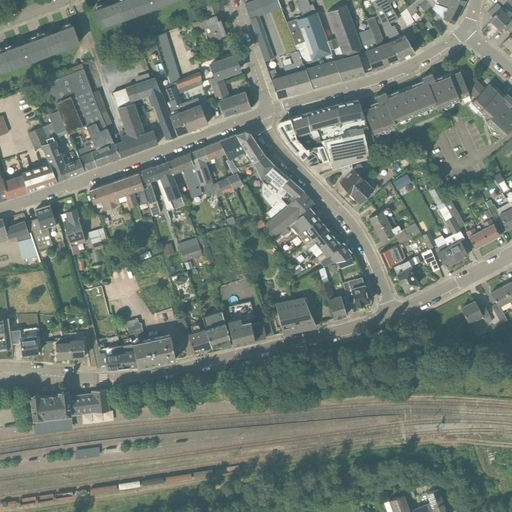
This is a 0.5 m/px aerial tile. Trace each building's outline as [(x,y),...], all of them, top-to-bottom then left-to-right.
[(101,28),(175,0),(121,0),(115,2),(113,0),(108,2),(109,5),(95,10),(101,28)] [(258,15),(264,13),(259,0),(255,0),(245,4),(249,18),(258,15)] [(270,11),(281,7),(277,0),(259,0),(264,13),(270,11)] [(296,0),(299,9),(309,5),(306,0),(296,0)] [(387,0),(372,0),(370,1),(377,15),(390,42),(399,60),(415,53),(404,35),(397,38),(390,24),(398,20),(390,4),(387,0)] [(416,0),(406,9),(410,16),(417,11),(416,7),(418,5),(427,16),(432,8),(435,3),(435,0),(416,0)] [(466,0),(465,0),(450,0),(447,9),(435,3),(432,8),(443,19),(454,24),(466,0)] [(435,0),(435,3),(447,9),(450,0),(465,0),(435,0)] [(210,16),(218,13),(215,3),(207,6),(210,16)] [(502,27),(511,19),(505,13),(506,12),(502,7),(501,8),(497,3),(488,12),(492,17),(489,20),(499,30),(502,27)] [(303,18),(316,13),(313,5),(301,9),(303,18)] [(372,70),(365,51),(363,52),(346,5),(327,12),(336,38),(334,39),(327,41),(341,80),(364,73),(372,70)] [(270,11),(272,16),(283,12),(281,7),(270,11)] [(400,14),(407,25),(414,22),(410,16),(406,9),(400,14)] [(272,16),(274,22),(285,18),(283,12),(272,16)] [(303,18),(298,20),(297,19),(288,22),(298,51),(312,88),(341,80),(327,41),(317,13),(316,13),(303,18)] [(226,35),(221,20),(218,21),(216,15),(192,23),(194,31),(207,27),(207,28),(209,28),(210,28),(211,33),(208,34),(211,42),(221,38),(220,37),(226,35)] [(249,18),(251,23),(260,20),(258,15),(249,18)] [(370,29),(385,65),(399,60),(390,42),(382,45),(381,44),(383,39),(374,17),(366,20),(370,29)] [(274,22),(276,27),(287,23),(285,18),(274,22)] [(506,32),(511,26),(511,20),(511,19),(502,27),(506,32)] [(251,23),(253,28),(262,25),(260,20),(251,23)] [(428,21),(424,24),(428,30),(432,27),(428,21)] [(276,27),(278,33),(289,29),(287,23),(276,27)] [(255,34),(264,31),(262,25),(253,28),(255,34)] [(0,72),(79,43),(72,26),(58,31),(57,28),(51,30),(52,33),(24,44),(23,41),(17,43),(18,46),(0,52),(0,72)] [(278,33),(281,38),(292,34),(289,29),(278,33)] [(370,29),(359,33),(365,51),(372,70),(385,65),(370,29)] [(255,34),(257,39),(266,36),(264,31),(255,34)] [(168,38),(166,33),(155,37),(157,43),(168,38)] [(511,51),(511,33),(503,42),(511,51)] [(281,38),(283,44),(294,40),(292,34),(281,38)] [(257,39),(258,44),(267,41),(266,36),(257,39)] [(170,44),(168,38),(157,43),(158,48),(170,44)] [(283,44),(285,49),(296,45),(294,40),(283,44)] [(260,49),(269,46),(267,41),(258,44),(260,49)] [(171,50),(170,44),(158,48),(160,54),(171,50)] [(285,49),(287,55),(290,54),(298,51),(296,45),(285,49)] [(260,49),(262,55),(271,51),(269,46),(260,49)] [(173,56),(171,50),(160,54),(162,60),(173,56)] [(262,55),(264,60),(269,58),(273,57),(271,51),(262,55)] [(312,88),(298,51),(290,54),(294,63),(283,67),(286,76),(292,94),(312,88)] [(175,61),(173,56),(162,60),(164,66),(175,61)] [(212,84),(221,82),(220,77),(240,70),(235,56),(214,64),(218,76),(210,79),(212,84)] [(177,67),(175,61),(164,66),(165,71),(177,67)] [(82,64),(46,78),(49,87),(55,104),(54,104),(58,111),(66,130),(68,134),(83,127),(86,127),(90,135),(92,140),(83,143),(85,147),(76,151),(77,155),(91,150),(96,166),(120,157),(114,144),(106,126),(100,113),(92,92),(83,69),(82,64)] [(167,77),(178,73),(177,67),(165,71),(167,77)] [(275,69),(274,70),(268,72),(277,98),(292,94),(286,76),(280,77),(279,75),(277,76),(275,69)] [(200,72),(181,80),(172,83),(173,87),(175,86),(178,94),(202,84),(200,72)] [(471,94),(475,98),(471,102),(487,118),(485,120),(502,136),(511,126),(511,106),(511,105),(511,103),(511,98),(506,93),(504,95),(496,87),(494,90),(488,84),(484,88),(474,78),(464,82),(460,72),(453,75),(451,72),(434,79),(432,73),(421,78),(422,80),(386,95),(385,92),(375,96),(377,102),(370,105),(372,108),(364,111),(373,134),(395,125),(394,122),(435,105),(437,108),(469,95),(469,94),(471,94)] [(137,85),(125,89),(130,102),(131,101),(149,95),(166,141),(177,137),(177,135),(170,117),(167,109),(160,91),(155,78),(151,80),(148,73),(135,78),(137,85)] [(181,80),(178,73),(167,77),(169,83),(171,82),(172,83),(181,80)] [(221,82),(212,84),(215,93),(218,101),(227,98),(224,90),(221,82)] [(175,86),(173,87),(168,89),(166,90),(173,107),(167,109),(170,117),(177,135),(187,131),(180,113),(181,112),(178,105),(181,103),(178,94),(175,86)] [(139,150),(123,104),(130,102),(125,89),(118,91),(113,93),(128,134),(121,137),(123,141),(114,144),(120,157),(139,150)] [(251,108),(245,92),(232,97),(237,113),(251,108)] [(232,97),(227,98),(218,101),(224,117),(237,113),(232,97)] [(187,131),(208,123),(200,105),(197,98),(181,104),(181,103),(178,105),(181,112),(180,113),(187,131)] [(358,129),(363,128),(367,127),(358,100),(336,104),(340,122),(355,119),(358,129)] [(158,144),(158,143),(153,131),(143,134),(140,125),(131,101),(130,102),(123,104),(139,150),(158,144)] [(363,128),(358,129),(355,119),(340,122),(336,104),(321,107),(321,109),(322,108),(325,128),(326,134),(328,143),(323,145),(325,150),(330,161),(329,161),(332,170),(369,159),(365,140),(363,128)] [(137,108),(139,114),(145,112),(143,106),(137,108)] [(320,139),(323,145),(328,143),(326,134),(325,128),(322,108),(321,109),(306,113),(311,140),(320,139)] [(49,125),(42,128),(44,132),(46,138),(49,144),(43,146),(50,163),(57,181),(83,171),(79,160),(64,166),(58,150),(61,148),(62,145),(60,137),(58,133),(66,130),(58,111),(47,115),(51,124),(49,125)] [(112,123),(106,111),(100,113),(106,126),(112,123)] [(314,147),(323,145),(320,139),(311,140),(306,113),(290,119),(295,136),(300,142),(305,148),(314,147)] [(305,148),(300,142),(295,136),(290,119),(280,122),(279,122),(278,126),(286,141),(304,162),(313,154),(317,157),(319,164),(329,161),(330,161),(325,150),(323,145),(314,147),(305,148)] [(0,136),(9,133),(5,124),(0,125),(0,136)] [(30,138),(44,132),(42,127),(27,133),(30,138)] [(252,162),(264,155),(249,133),(249,132),(245,131),(236,135),(245,151),(241,153),(247,164),(247,165),(252,162)] [(32,144),(46,138),(44,132),(30,138),(32,144)] [(236,135),(219,141),(224,153),(228,160),(226,161),(233,175),(226,178),(233,188),(233,189),(242,185),(237,174),(240,172),(237,168),(235,165),(231,159),(241,153),(245,151),(236,135)] [(43,146),(49,144),(46,138),(32,144),(35,150),(43,146)] [(502,148),(508,154),(511,149),(511,138),(511,139),(502,148)] [(219,141),(202,148),(207,160),(209,164),(214,163),(218,171),(225,169),(222,154),(224,153),(219,141)] [(212,181),(205,161),(207,160),(202,148),(190,153),(200,185),(212,181)] [(77,155),(77,156),(79,160),(83,171),(96,166),(91,150),(77,155)] [(172,174),(183,171),(192,197),(205,193),(207,197),(216,194),(213,184),(212,181),(200,185),(190,153),(167,161),(172,174)] [(260,178),(274,165),(264,155),(252,162),(247,165),(247,164),(244,165),(250,175),(256,170),(260,178)] [(181,196),(175,180),(167,161),(152,167),(157,182),(159,188),(167,212),(184,205),(181,196)] [(27,191),(57,181),(50,163),(21,173),(22,175),(27,191)] [(274,165),(260,178),(265,183),(262,186),(261,192),(262,195),(263,198),(277,213),(287,205),(274,192),(288,177),(274,165)] [(349,193),(364,179),(359,175),(364,170),(360,165),(358,166),(357,165),(353,169),(353,170),(339,183),(349,193)] [(0,200),(10,197),(4,181),(0,166),(0,200)] [(161,213),(153,191),(159,188),(157,182),(152,167),(138,173),(147,201),(153,216),(161,213)] [(138,173),(127,177),(111,182),(117,197),(125,194),(129,207),(137,204),(133,192),(137,190),(141,203),(147,201),(138,173)] [(10,197),(27,191),(22,175),(4,181),(10,197)] [(296,198),(303,192),(304,191),(288,177),(274,192),(287,205),(296,198)] [(234,191),(233,189),(233,188),(226,178),(213,184),(216,194),(217,196),(217,197),(224,195),(223,194),(227,192),(228,193),(234,191)] [(349,193),(360,203),(376,187),(370,181),(367,184),(364,180),(364,179),(349,193)] [(120,204),(117,197),(111,182),(89,190),(94,203),(101,201),(105,210),(120,204)] [(434,189),(429,191),(437,205),(442,203),(434,189)] [(287,205),(277,213),(264,224),(272,239),(290,225),(296,220),(298,218),(309,208),(314,204),(314,203),(303,192),(296,198),(287,205)] [(458,228),(464,225),(450,201),(444,204),(445,207),(452,218),(458,228)] [(511,210),(511,208),(508,203),(496,209),(494,205),(488,208),(488,210),(492,216),(493,218),(499,215),(507,230),(511,226),(511,210)] [(36,252),(47,248),(53,246),(47,229),(45,228),(56,224),(50,205),(35,210),(38,219),(26,222),(36,252)] [(393,220),(390,214),(391,213),(388,207),(382,211),(369,218),(375,230),(393,220)] [(439,210),(446,221),(452,218),(445,207),(439,210)] [(305,230),(318,219),(309,208),(298,218),(296,220),(297,221),(295,223),(291,226),(298,235),(305,230)] [(66,232),(81,227),(76,210),(66,213),(61,215),(63,222),(66,232)] [(487,219),(492,216),(488,210),(484,212),(487,219)] [(242,216),(234,219),(236,224),(244,221),(242,216)] [(146,225),(153,223),(151,217),(144,219),(146,225)] [(232,217),(226,219),(229,226),(235,224),(232,217)] [(452,218),(446,221),(445,222),(453,235),(460,231),(458,228),(452,218)] [(312,239),(325,228),(318,219),(305,230),(298,235),(301,239),(305,244),(312,238),(312,239)] [(492,239),(499,236),(493,224),(490,219),(483,223),(486,228),(481,231),(488,244),(493,241),(492,239)] [(29,237),(24,220),(12,225),(16,241),(29,237)] [(264,226),(261,220),(254,223),(257,229),(264,226)] [(394,234),(400,231),(401,231),(398,225),(397,226),(393,220),(375,230),(382,242),(394,235),(394,234)] [(415,223),(403,230),(406,235),(409,234),(412,238),(421,234),(415,223)] [(86,243),(84,238),(81,227),(66,232),(73,255),(78,254),(76,246),(86,243)] [(319,248),(333,237),(325,228),(312,239),(312,238),(305,244),(299,248),(302,252),(308,247),(309,249),(316,243),(319,248)] [(488,244),(481,231),(476,233),(473,228),(466,232),(469,237),(468,237),(475,249),(481,245),(482,247),(488,244)] [(101,241),(101,240),(98,230),(88,233),(92,244),(101,241)] [(429,249),(436,246),(429,232),(422,236),(429,249)] [(460,241),(454,244),(450,236),(444,239),(446,243),(448,247),(453,256),(456,263),(462,259),(462,258),(467,255),(460,241)] [(340,246),(333,237),(319,248),(323,252),(312,261),(314,264),(318,260),(320,262),(322,261),(330,254),(340,246)] [(101,241),(103,248),(111,246),(108,238),(101,240),(101,241)] [(406,259),(405,256),(401,249),(409,245),(407,241),(399,244),(379,253),(386,268),(406,259)] [(330,254),(322,261),(326,266),(351,256),(348,253),(350,252),(343,243),(340,246),(330,254)] [(453,256),(448,247),(446,243),(435,249),(437,253),(444,267),(449,265),(450,266),(456,263),(453,256)] [(184,261),(199,256),(202,255),(199,245),(180,251),(184,261)] [(163,249),(164,256),(174,253),(172,247),(163,249)] [(434,257),(434,256),(430,249),(421,254),(423,260),(426,265),(429,263),(433,272),(439,269),(434,258),(434,257)] [(149,258),(147,251),(132,257),(134,263),(149,258)] [(411,266),(423,260),(421,254),(393,267),(397,276),(397,277),(400,282),(401,282),(405,291),(406,291),(408,291),(412,289),(412,288),(417,285),(409,268),(411,267),(411,266)] [(202,256),(187,261),(194,281),(209,276),(202,256)] [(335,264),(329,266),(330,273),(337,271),(335,264)] [(96,281),(104,278),(101,266),(92,269),(96,281)] [(369,302),(363,282),(361,278),(343,283),(346,295),(352,294),(356,306),(369,302)] [(511,281),(502,286),(511,304),(511,281)] [(334,319),(346,315),(340,296),(333,298),(328,282),(323,284),(334,319)] [(511,304),(502,286),(490,293),(496,304),(492,307),(501,323),(507,320),(499,306),(510,301),(511,304)] [(304,298),(292,300),(275,304),(282,332),(315,324),(304,298)] [(231,320),(227,321),(232,343),(233,346),(254,341),(266,338),(265,337),(262,323),(260,322),(255,323),(250,324),(250,322),(254,321),(250,301),(228,306),(231,320)] [(492,321),(489,315),(484,306),(478,309),(474,301),(461,308),(468,322),(481,316),(485,324),(492,321)] [(221,346),(230,343),(222,310),(202,317),(206,329),(212,348),(221,345),(221,346)] [(0,351),(7,351),(6,349),(13,349),(8,318),(2,318),(2,319),(0,319),(0,351)] [(139,324),(137,319),(125,322),(129,335),(143,331),(141,324),(139,324)] [(206,329),(200,331),(199,328),(192,330),(193,333),(188,334),(194,353),(212,348),(206,329)] [(145,341),(143,331),(129,335),(132,344),(145,341)] [(156,364),(175,360),(170,335),(151,339),(156,364)] [(22,355),(38,353),(35,336),(20,338),(22,355)] [(83,337),(69,338),(70,341),(70,343),(71,358),(85,357),(85,356),(88,356),(88,348),(86,348),(86,336),(83,337)] [(63,338),(55,339),(56,344),(56,359),(71,358),(70,343),(70,341),(69,338),(63,338)] [(156,364),(151,339),(145,341),(132,344),(134,352),(138,366),(138,368),(153,364),(156,364)] [(121,354),(120,346),(102,349),(101,343),(97,344),(99,350),(101,366),(106,366),(107,369),(123,368),(121,354)] [(123,368),(138,366),(134,352),(132,344),(120,346),(121,354),(123,368)] [(92,394),(68,396),(71,415),(108,410),(106,390),(92,391),(92,394)] [(68,396),(68,391),(58,392),(59,395),(39,397),(39,395),(30,396),(33,420),(71,415),(68,396)] [(72,428),(71,415),(33,420),(34,433),(72,428)] [(76,449),(78,458),(102,454),(100,445),(76,449)] [(425,477),(417,478),(417,486),(427,485),(425,477)] [(403,495),(412,492),(408,481),(399,484),(403,495)] [(438,489),(426,493),(430,503),(410,511),(433,511),(434,511),(432,507),(443,503),(438,489)] [(408,511),(403,496),(389,501),(392,511),(408,511)] [(445,511),(443,503),(432,507),(434,511),(433,511),(445,511)]
